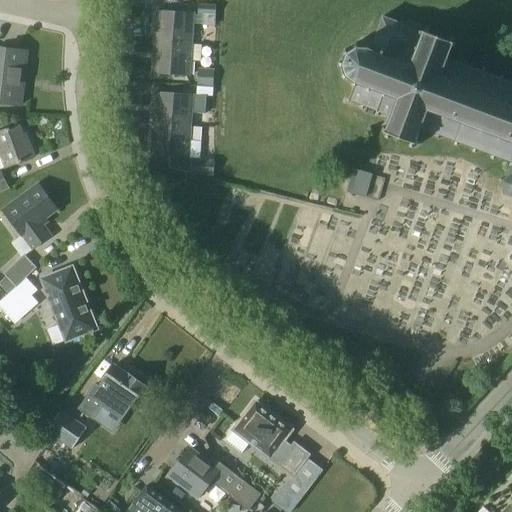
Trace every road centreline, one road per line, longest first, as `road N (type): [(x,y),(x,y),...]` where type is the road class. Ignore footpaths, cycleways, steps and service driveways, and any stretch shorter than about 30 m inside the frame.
road 1 (residential): [(423,481),(251,349),(139,227),(116,193),(91,120),(89,43),(76,16)]
road 2 (unclassified): [(423,481),(511,382)]
